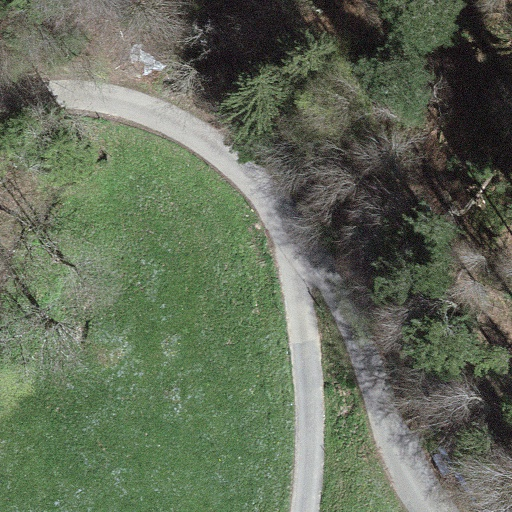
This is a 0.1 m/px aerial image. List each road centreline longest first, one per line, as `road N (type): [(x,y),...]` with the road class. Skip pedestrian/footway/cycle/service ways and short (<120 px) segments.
road 1 (track): [(0,100),(90,95),(166,122),(254,179),(344,301),(400,454),(431,511)]
road 2 (track): [(274,199),(309,343),(304,511)]
